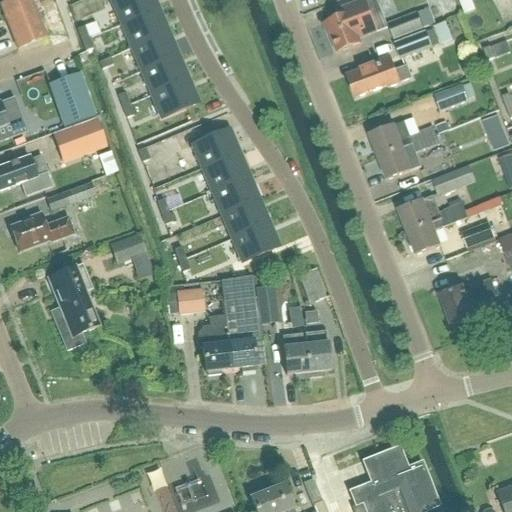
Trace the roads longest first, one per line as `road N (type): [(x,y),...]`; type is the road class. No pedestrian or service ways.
road 1 (residential): [(176,0),(215,77),(301,208),(380,412)]
road 2 (residential): [(437,396),(282,0)]
road 3 (residential): [(32,424),(116,412),(294,426),(380,412)]
